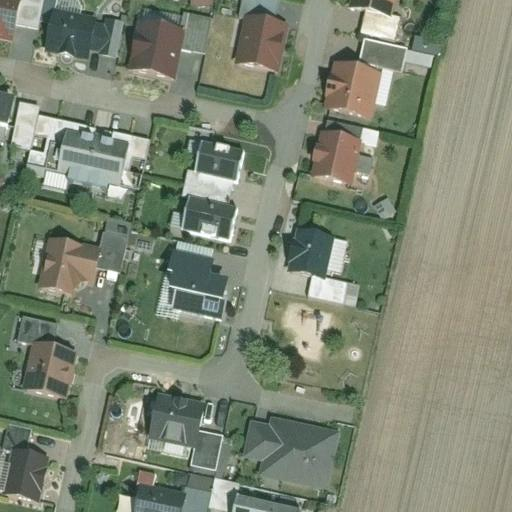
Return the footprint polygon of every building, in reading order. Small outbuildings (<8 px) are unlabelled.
[(22,0),(0,0),(0,39),(15,42),(22,0)] [(188,0),(189,8),(210,7),(209,0),(188,0)] [(398,0),(351,0),(349,16),(393,25),(398,0)] [(97,25),(53,16),(46,54),(89,63),(97,25)] [(285,24),(246,17),(237,68),(276,75),(285,24)] [(116,62),(122,26),(105,23),(98,59),(116,62)] [(183,35),(139,27),(130,78),(173,86),(183,35)] [(383,74),(337,64),(326,116),(373,125),(383,74)] [(13,105),(0,102),(0,138),(6,140),(13,105)] [(134,138),(60,124),(50,176),(124,191),(134,138)] [(363,147),(322,138),(312,186),(353,195),(363,147)] [(248,149),(200,140),(193,179),(240,188),(248,149)] [(235,212),(184,202),(177,238),(228,248),(235,212)] [(333,242),(299,235),(290,279),(310,283),(306,300),(340,307),(345,286),(325,282),(333,242)] [(99,254),(53,245),(44,292),(79,299),(81,285),(92,287),(99,254)] [(229,288),(175,277),(168,316),(222,326),(229,288)] [(74,356),(32,348),(23,400),(65,408),(74,356)] [(203,408),(155,398),(147,442),(194,452),(203,408)] [(271,429),(256,426),(249,462),(281,469),(277,487),(327,497),(339,436),(273,422),(271,429)] [(45,463),(18,458),(9,505),(36,510),(45,463)] [(181,511),(185,498),(140,489),(135,511),(181,511)] [(284,511),(236,501),(233,511),(284,511)]
